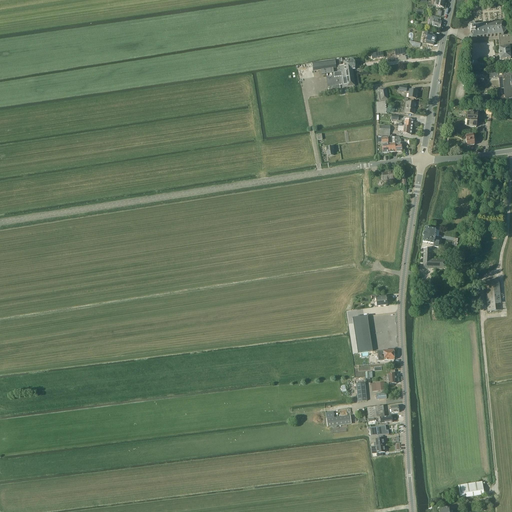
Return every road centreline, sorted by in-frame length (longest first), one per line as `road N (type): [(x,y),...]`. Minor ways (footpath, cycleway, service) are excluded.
road 1 (unclassified): [(422,159),(0,222)]
road 2 (tertiary): [(413,511),(401,305),(422,159)]
road 3 (track): [(451,507),(485,500),(497,486),(482,280),(499,269)]
road 4 (track): [(482,317),(505,314),(499,269),(511,151)]
road 5 (tertiary): [(451,0),(422,159)]
